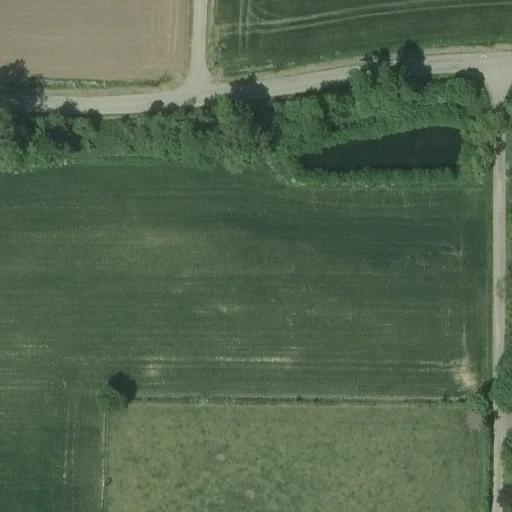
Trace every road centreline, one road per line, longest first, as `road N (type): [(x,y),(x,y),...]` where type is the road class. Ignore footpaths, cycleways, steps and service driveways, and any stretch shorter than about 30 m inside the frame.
road 1 (unclassified): [(198,98),(511,61)]
road 2 (unclassified): [(0,104),(72,108),(198,98)]
